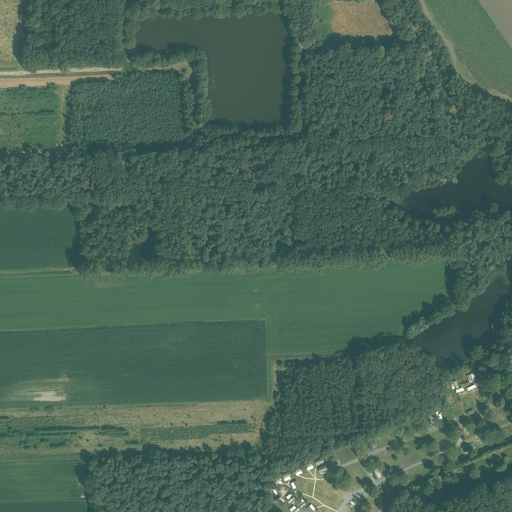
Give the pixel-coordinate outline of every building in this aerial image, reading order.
[(503,393),(497,397),(501,402),(507,399),(503,393)] [(451,394),(444,396),(445,402),(453,399),(451,394)] [(319,457),(313,462),(315,465),(321,461),(319,457)] [(295,479),(289,481),(291,488),(298,486),(295,479)] [(288,492),(283,496),(287,500),(292,496),(288,492)] [(278,495),(273,500),(277,505),(283,500),(278,495)] [(304,507),(308,511),(310,511),(314,508),(309,503),(304,507)]
